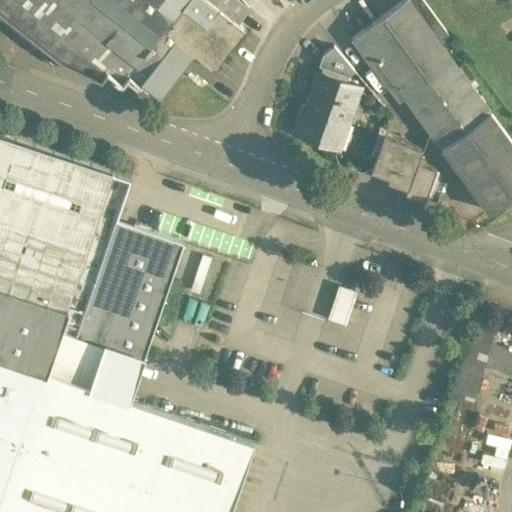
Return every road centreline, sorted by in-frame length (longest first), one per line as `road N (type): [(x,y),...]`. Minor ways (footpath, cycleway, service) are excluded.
road 1 (residential): [(228,163),(511,269)]
road 2 (residential): [(0,82),(228,163)]
road 3 (unclassified): [(228,163),(290,25),(319,0)]
